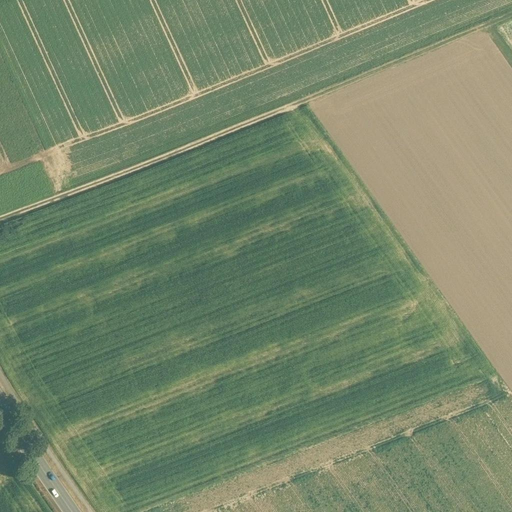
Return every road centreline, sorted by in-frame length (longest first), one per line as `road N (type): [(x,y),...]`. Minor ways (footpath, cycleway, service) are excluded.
road 1 (track): [(511,17),(0,218)]
road 2 (track): [(472,350),(482,369),(475,379),(132,511)]
road 3 (primary): [(0,403),(72,511)]
